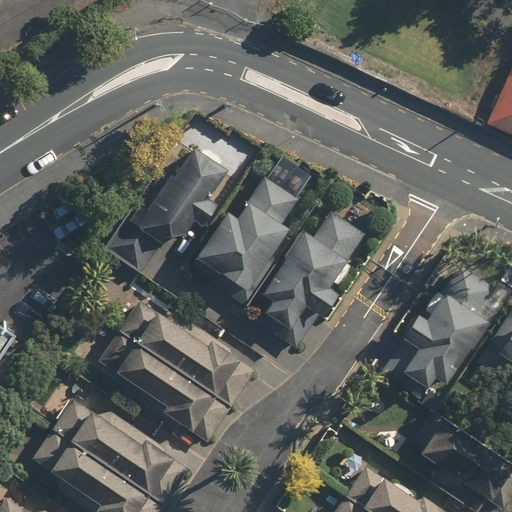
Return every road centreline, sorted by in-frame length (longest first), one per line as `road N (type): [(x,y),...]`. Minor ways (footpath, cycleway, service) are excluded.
road 1 (residential): [(460,173),(225,69),(176,63),(145,67),(0,157)]
road 2 (residential): [(211,511),(275,417),(325,377),(460,173)]
